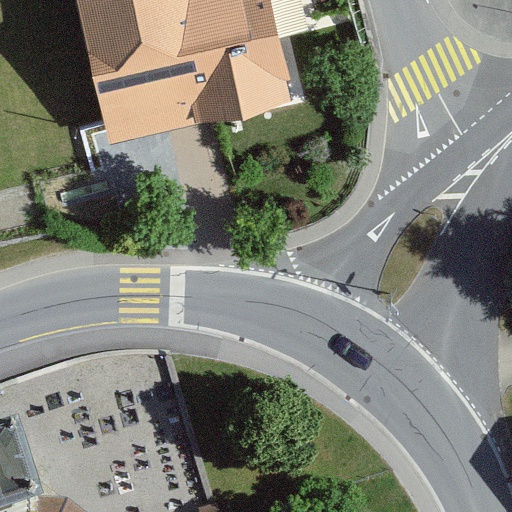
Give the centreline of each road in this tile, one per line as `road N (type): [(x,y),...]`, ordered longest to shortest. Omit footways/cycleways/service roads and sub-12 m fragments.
road 1 (tertiary): [(0,321),(72,300),(140,294),(230,298),(288,311)]
road 2 (tertiary): [(288,311),(379,227),(489,155)]
road 3 (tertiary): [(412,393),(489,155)]
road 4 (unclassified): [(397,0),(453,122),(489,155)]
road 5 (tertiary): [(288,311),(341,337),(412,393)]
road 6 (tertiary): [(412,393),(451,444),(483,511)]
